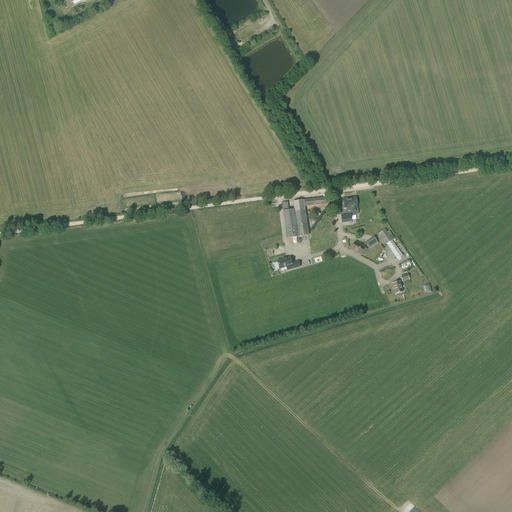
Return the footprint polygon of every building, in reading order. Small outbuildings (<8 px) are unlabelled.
[(329,197),(304,200),(305,206),(330,203),(329,197)] [(353,202),(356,202),(356,198),(342,199),(343,208),(340,208),(342,221),(342,223),(352,222),(351,220),(351,217),(348,217),(347,208),(350,208),(349,204),(353,203),(353,202)] [(289,210),(283,211),(286,238),(308,235),(309,235),(305,206),(304,200),(293,201),(294,209),(289,210)] [(348,217),(351,217),(351,216),(358,215),(357,207),(356,202),(353,202),(353,203),(349,204),(350,208),(347,208),(348,217)] [(389,236),(385,230),(380,234),(392,252),(398,260),(403,256),(397,248),(392,240),(394,239),(392,234),(389,236)] [(369,240),(365,243),(366,245),(369,249),(373,246),(369,240)] [(364,247),(355,242),(351,249),(360,254),(364,247)] [(279,269),(286,267),(287,270),(300,267),(298,261),(292,263),(290,258),(277,261),(278,263),(274,264),(275,270),(279,269)] [(403,271),(412,265),(408,260),(399,266),(403,271)] [(395,294),(403,292),(400,282),(392,284),(395,294)]
